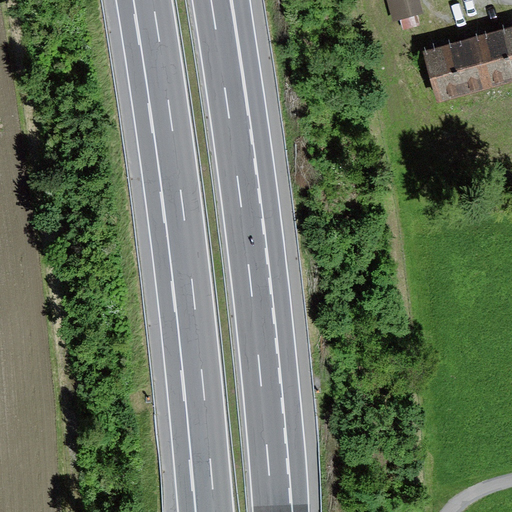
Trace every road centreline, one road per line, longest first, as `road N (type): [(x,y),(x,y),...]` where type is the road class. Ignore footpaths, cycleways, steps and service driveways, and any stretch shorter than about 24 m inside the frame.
road 1 (motorway): [(161,43),(215,511)]
road 2 (motorway): [(261,385),(279,268),(241,0)]
road 3 (motorway): [(261,385),(211,0)]
road 4 (motorway): [(271,511),(261,385)]
